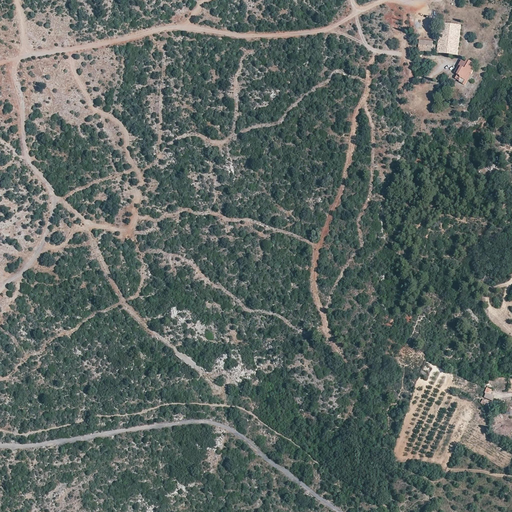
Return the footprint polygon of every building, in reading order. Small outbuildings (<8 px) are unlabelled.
[(436,51),(456,54),(460,25),(440,22),(437,42),(436,51)] [(418,50),(431,52),(432,41),(420,39),(418,50)] [(459,81),(465,84),(474,69),(472,68),(474,64),(466,59),(465,62),(461,60),(454,72),(457,74),(455,78),(459,80),(459,81)] [(487,162),(490,157),(485,154),(482,158),(487,162)] [(492,400),(494,395),(490,394),(492,389),(486,387),(483,398),(492,400)]
